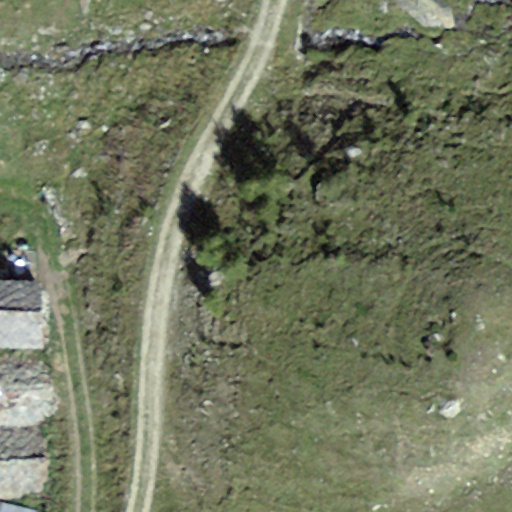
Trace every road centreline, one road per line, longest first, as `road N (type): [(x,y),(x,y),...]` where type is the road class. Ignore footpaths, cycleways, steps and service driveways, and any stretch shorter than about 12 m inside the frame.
road 1 (track): [(131,511),(151,405),(157,253),(266,0)]
road 2 (track): [(83,511),(79,415),(52,258),(35,216)]
